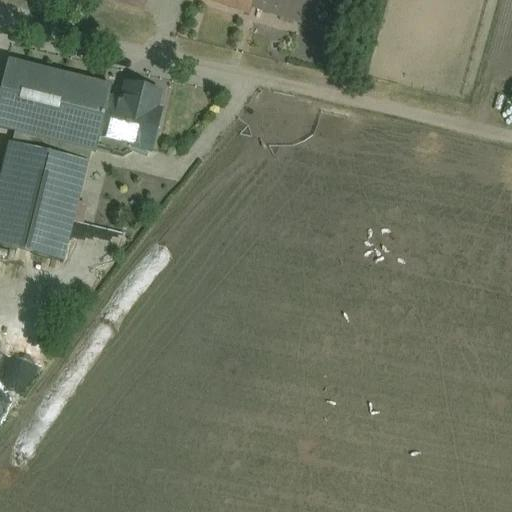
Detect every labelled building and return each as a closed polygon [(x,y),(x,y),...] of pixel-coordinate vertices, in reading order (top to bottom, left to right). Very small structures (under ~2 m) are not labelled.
[(101,0),(100,2),(143,17),(148,0),(101,0)] [(187,0),(251,21),(258,0),(187,0)] [(312,0),(258,0),(251,21),(300,37),(312,0)] [(163,97),(123,87),(119,105),(112,103),(114,94),(6,66),(0,89),(0,137),(95,161),(99,146),(152,159),(163,116),(158,115),(163,97)] [(90,170),(8,151),(0,184),(0,254),(64,271),(90,170)]
